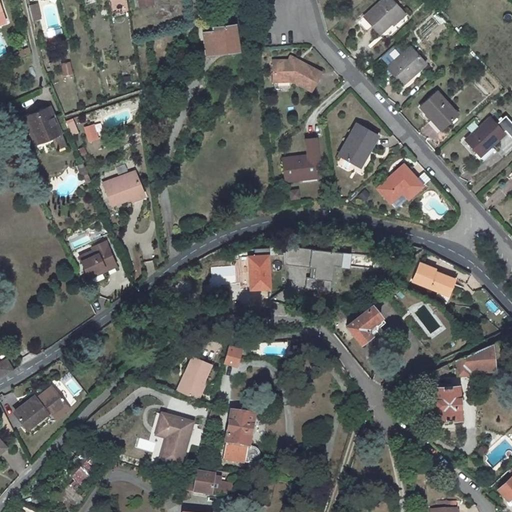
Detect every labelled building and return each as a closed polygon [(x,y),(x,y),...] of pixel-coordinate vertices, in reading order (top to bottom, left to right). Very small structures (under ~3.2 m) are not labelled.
[(125,0),(109,0),(111,13),(126,13),(125,0)] [(394,0),(383,0),(366,16),(381,33),(404,11),(394,0)] [(395,26),(407,15),(404,11),(392,23),(395,26)] [(207,54),(237,49),(234,24),(222,25),(223,30),(211,31),(204,32),(207,54)] [(411,46),(388,67),(401,82),(411,73),(413,75),(426,62),(411,46)] [(295,59),(281,58),(279,76),(296,78),(314,89),(324,73),(297,57),(295,59)] [(61,75),(71,74),(70,61),(60,62),(61,75)] [(403,84),(413,75),(411,73),(401,82),(403,84)] [(458,114),(438,92),(422,107),(442,129),(458,114)] [(49,106),(23,118),(35,145),(61,134),(49,106)] [(492,117),(466,140),(478,154),(490,143),(492,145),(506,133),(492,117)] [(72,122),(66,124),(70,134),(77,131),(72,122)] [(356,123),(341,155),(344,157),(359,163),(367,144),(372,147),(379,133),(356,123)] [(93,125),(85,128),(89,140),(98,137),(93,125)] [(284,182),(300,180),(319,178),(318,167),(319,167),(315,139),(304,141),(305,156),(282,159),(284,182)] [(480,156),(492,145),(490,143),(478,154),(480,156)] [(363,166),(372,147),(367,144),(359,163),(363,166)] [(359,163),(344,157),(342,162),(343,164),(354,169),(357,168),(359,163)] [(404,165),(378,188),(391,203),(404,192),(410,199),(424,187),(404,165)] [(135,168),(104,180),(112,203),(130,196),(129,193),(142,188),(135,168)] [(144,194),(142,188),(129,193),(130,196),(131,198),(144,194)] [(297,188),(287,190),(289,200),(299,198),(297,188)] [(491,210),(505,195),(498,189),(485,204),(491,210)] [(109,249),(105,241),(92,247),(93,251),(79,257),(86,275),(103,268),(104,271),(116,266),(110,252),(106,255),(104,252),(109,249)] [(351,252),(284,248),(283,266),(315,267),(314,278),(306,278),(306,289),(331,291),(333,265),(341,265),(341,268),(350,268),(351,252)] [(267,256),(248,257),(250,289),(269,288),(267,256)] [(413,279),(448,294),(455,277),(436,269),(437,267),(420,260),(413,279)] [(103,268),(86,275),(88,278),(104,271),(103,268)] [(375,300),(384,294),(375,283),(367,288),(375,300)] [(371,306),(345,326),(359,344),(384,323),(371,306)] [(469,374),(494,370),(494,369),(491,343),(454,360),(456,377),(469,375),(469,374)] [(222,363),(235,366),(239,350),(227,347),(222,363)] [(178,390),(197,399),(206,382),(203,381),(212,363),(193,355),(184,372),(187,373),(178,390)] [(0,376),(11,370),(6,360),(0,363),(0,376)] [(437,375),(448,370),(445,365),(434,370),(437,375)] [(59,380),(74,396),(83,388),(68,372),(59,380)] [(460,419),(457,386),(434,388),(436,420),(460,419)] [(64,412),(52,389),(34,398),(33,395),(12,406),(15,413),(13,414),(19,424),(25,421),(26,423),(45,414),(49,422),(64,412)] [(218,408),(211,406),(206,426),(213,428),(218,408)] [(247,449),(253,417),(231,412),(223,454),(223,456),(249,462),(249,460),(255,461),(258,459),(258,456),(256,452),(251,450),(247,449)] [(167,432),(160,464),(180,469),(188,443),(185,443),(190,423),(161,415),(158,429),(167,432)] [(83,488),(104,467),(94,457),(73,478),(79,484),(73,491),(69,487),(55,501),(66,511),(69,511),(84,498),(79,492),(83,488)] [(196,473),(193,492),(212,495),(212,490),(218,491),(219,482),(220,477),(196,473)] [(507,499),(511,494),(511,474),(496,488),(507,499)] [(232,495),(234,484),(219,482),(218,493),(232,495)] [(431,509),(431,511),(453,511),(454,501),(438,502),(438,509),(431,509)]
